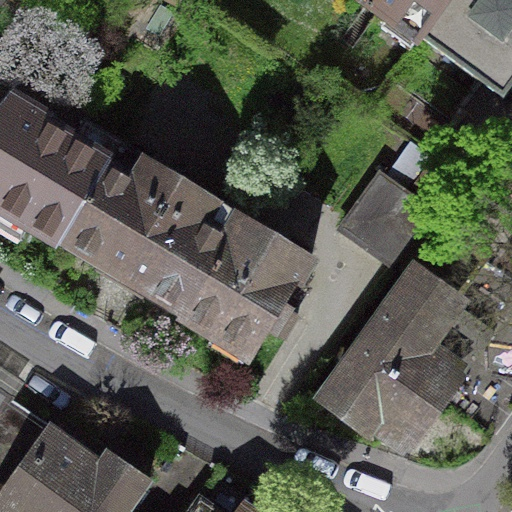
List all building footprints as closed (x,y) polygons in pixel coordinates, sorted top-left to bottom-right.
[(365,0),(389,17),(388,18),(389,19),(390,18),(419,39),(418,40),(421,42),(422,41),(450,0),(365,0)] [(511,0),(450,0),(422,41),(503,100),(511,87),(511,0)] [(0,208),(60,245),(120,143),(85,123),(74,142),(48,127),(53,118),(13,94),(0,110),(0,208)] [(121,144),(120,143),(60,245),(62,246),(65,242),(107,267),(124,277),(181,182),(120,145),(121,144)] [(380,174),(341,228),(367,246),(394,266),(395,264),(428,219),(433,213),(380,174)] [(243,219),(181,182),(124,277),(141,287),(184,313),(182,316),(184,317),(243,219)] [(243,219),(184,317),(251,358),(268,331),(277,337),(284,324),(292,311),(283,305),(311,260),(243,219)] [(462,377),(494,334),(454,305),(464,290),(454,282),(475,254),(428,219),(395,264),(414,278),(383,321),(387,325),(334,398),(400,446),(419,419),(454,371),(462,377)] [(0,418),(12,401),(0,392),(0,418)] [(12,401),(0,418),(0,511),(189,511),(199,500),(197,499),(187,511),(129,511),(149,484),(83,438),(69,428),(60,440),(53,435),(56,430),(12,401)] [(231,511),(215,511),(199,500),(189,511),(231,511)]
